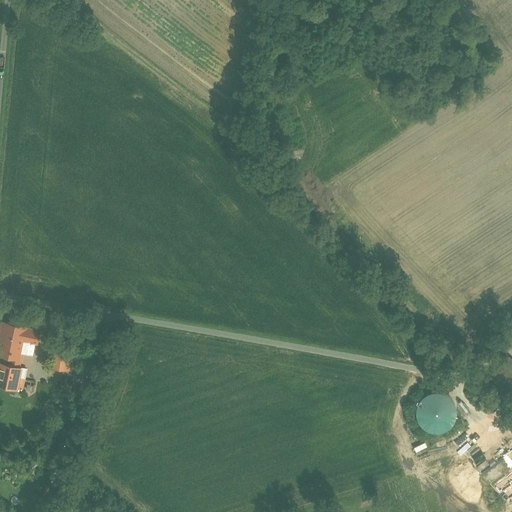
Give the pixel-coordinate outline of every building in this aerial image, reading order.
[(57,315),(37,311),(35,319),(55,324),(57,315)] [(40,330),(4,323),(0,342),(0,352),(13,356),(21,357),(25,340),(37,343),(40,330)] [(77,347),(56,344),(54,358),(75,361),(77,347)] [(11,364),(0,362),(0,363),(0,384),(14,388),(17,376),(20,377),(22,366),(20,366),(22,357),(21,357),(13,356),(11,364)] [(490,376),(498,384),(511,368),(511,358),(509,356),(490,376)] [(75,361),(54,358),(53,364),(74,367),(75,361)] [(511,368),(498,384),(511,396),(511,368)] [(442,432),(448,429),(453,424),(456,418),(457,411),(456,405),(452,399),(447,394),(441,392),(434,392),(428,393),(422,397),(418,403),(416,409),(416,416),(419,422),(423,427),(429,431),(435,432),(442,432)] [(65,427),(56,459),(70,463),(79,431),(65,427)] [(476,460),(486,472),(509,450),(499,439),(476,460)] [(52,485),(42,483),(39,495),(57,499),(59,488),(59,487),(61,474),(54,473),(52,485)]
